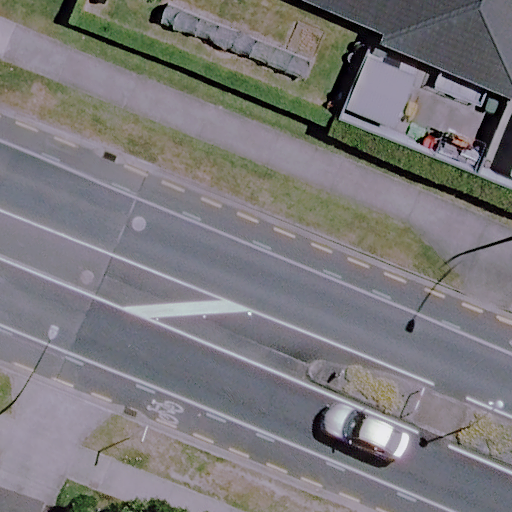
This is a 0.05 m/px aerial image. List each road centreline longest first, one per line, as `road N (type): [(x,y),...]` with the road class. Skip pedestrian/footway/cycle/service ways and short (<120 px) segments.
road 1 (secondary): [(511,452),(155,295)]
road 2 (residential): [(155,295),(53,511)]
road 3 (secondary): [(155,295),(0,231)]
